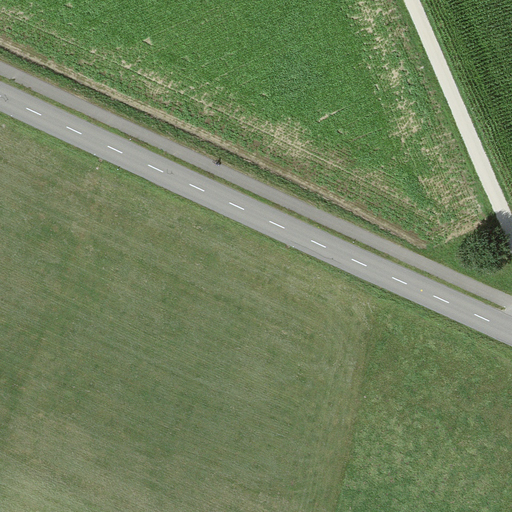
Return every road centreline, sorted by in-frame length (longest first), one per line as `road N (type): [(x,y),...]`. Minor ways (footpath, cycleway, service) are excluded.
road 1 (tertiary): [(0,98),(511,335)]
road 2 (track): [(406,0),(511,245)]
